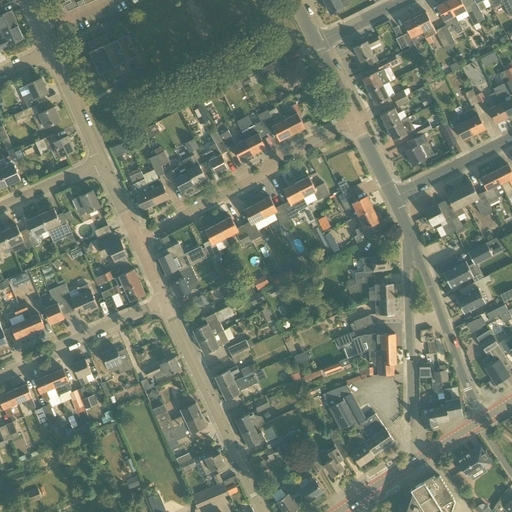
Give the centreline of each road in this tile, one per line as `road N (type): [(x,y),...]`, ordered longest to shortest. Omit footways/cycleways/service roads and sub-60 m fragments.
road 1 (residential): [(137,238),(357,125)]
road 2 (residential): [(263,511),(165,303)]
road 3 (residential): [(408,232),(414,461)]
road 4 (residential): [(482,420),(408,232)]
road 5 (residential): [(0,373),(165,303)]
road 6 (residential): [(394,198),(511,139)]
road 7 (residential): [(102,162),(50,51)]
